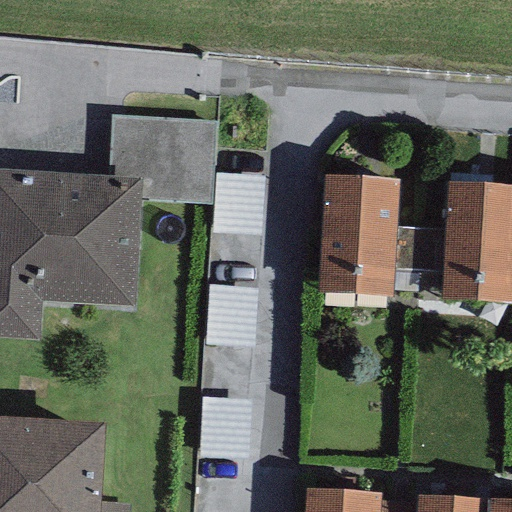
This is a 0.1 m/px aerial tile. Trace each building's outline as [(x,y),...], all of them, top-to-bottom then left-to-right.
[(137,175),(0,165),(0,331),(42,334),(44,299),(128,305),(137,175)] [(399,171),(324,168),(320,286),(395,288),(399,171)] [(511,181),(448,179),(442,293),(511,295),(511,181)] [(220,186),(218,245),(268,247),(269,187),(220,186)] [(260,358),(258,297),(211,298),(213,360),(260,358)] [(206,468),(247,469),(249,413),(207,411),(206,468)] [(101,419),(0,412),(0,511),(125,511),(127,499),(95,497),(101,419)] [(378,511),(380,492),(307,488),(305,511),(378,511)] [(487,511),(488,493),(421,489),(419,511),(487,511)] [(511,511),(511,493),(488,493),(487,511),(511,511)]
